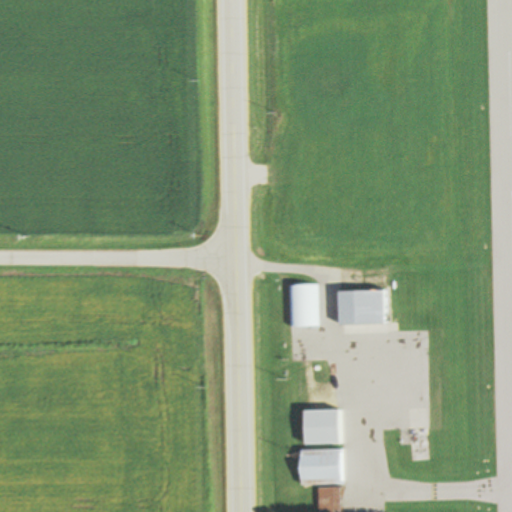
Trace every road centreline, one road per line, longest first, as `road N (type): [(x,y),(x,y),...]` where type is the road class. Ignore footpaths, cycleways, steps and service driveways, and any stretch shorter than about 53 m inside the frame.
road 1 (primary): [(241,511),(229,0)]
road 2 (residential): [(235,261),(0,257)]
